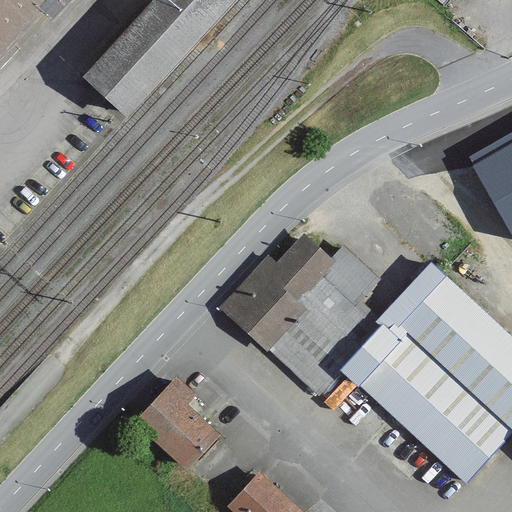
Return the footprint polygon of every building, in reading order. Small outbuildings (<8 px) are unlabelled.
[(0,0),(0,52),(46,0),(0,0)] [(164,0),(88,82),(127,118),(236,0),(164,0)] [(272,251),(223,305),(271,348),(311,303),(305,298),(340,260),(309,233),(284,262),(272,251)] [(353,246),(340,260),(305,298),(311,303),(271,348),(324,395),(347,368),(392,319),(370,298),(388,278),(353,246)] [(392,319),(347,368),(473,482),(511,438),(511,326),(442,263),(392,319)] [(183,373),(139,417),(192,470),(229,433),(195,399),(202,392),(183,373)] [(308,511),(263,470),(233,502),(243,511),(308,511)]
